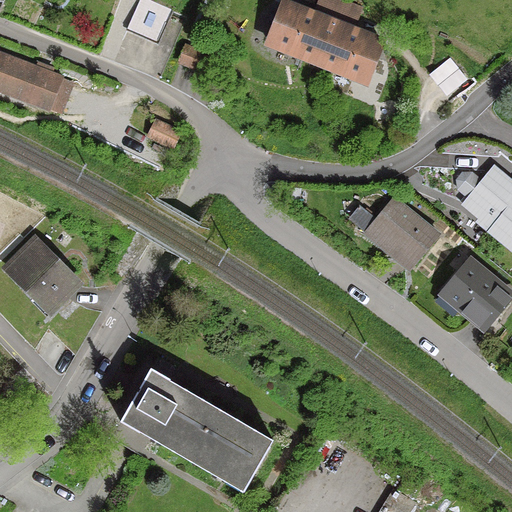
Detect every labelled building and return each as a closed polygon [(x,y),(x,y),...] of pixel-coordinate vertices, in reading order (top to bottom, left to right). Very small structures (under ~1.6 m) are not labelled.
[(139,0),(128,29),(159,43),(174,10),(151,0),(139,0)] [(318,0),(317,6),(354,20),(358,10),(331,0),(318,0)] [(282,5),(266,44),(315,64),(331,24),(282,5)] [(380,43),(331,24),(315,64),(364,83),(380,43)] [(0,83),(46,103),(59,73),(0,48),(0,83)] [(184,48),(178,62),(201,71),(207,57),(184,48)] [(468,81),(455,65),(434,81),(447,98),(468,81)] [(154,123),(148,136),(171,147),(177,134),(154,123)] [(511,247),(511,246),(511,188),(491,171),(467,201),(495,224),(490,230),(511,247)] [(391,256),(396,250),(413,264),(436,236),(392,199),(364,233),(391,256)] [(38,294),(51,308),(75,284),(34,242),(5,270),(34,298),(38,294)] [(506,300),(478,277),(482,273),(468,262),(441,294),(443,296),(446,293),(461,305),(458,308),(483,329),(506,300)] [(118,422),(241,493),(268,447),(158,383),(161,377),(149,369),(118,422)]
